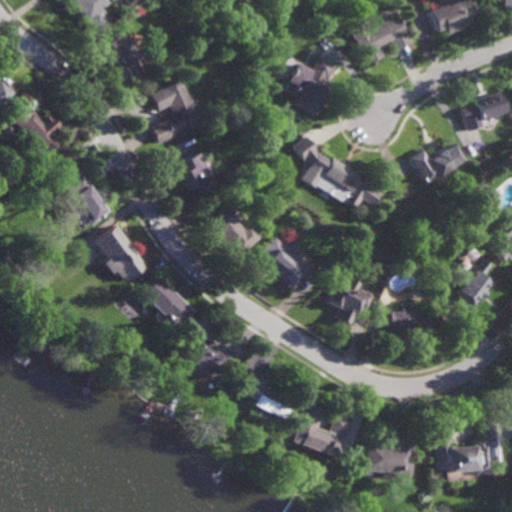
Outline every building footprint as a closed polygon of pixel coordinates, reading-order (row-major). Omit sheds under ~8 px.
[(99,0),(103,4),(97,8),(105,20),(89,32),(76,13),(75,14),(65,0),(99,0)] [(467,0),(475,18),(467,22),(468,25),(444,35),(442,29),(435,32),(426,12),(443,5),(441,1),(443,0),(467,0)] [(511,0),(511,4),(499,9),(495,0),(511,0)] [(409,43),(393,51),(389,44),(378,50),(381,57),(366,65),(347,30),(363,22),(367,31),(395,16),(409,43)] [(144,69),(129,80),(120,68),(117,70),(96,42),(115,28),(144,69)] [(333,66),(325,82),(322,80),(319,88),(325,91),(321,99),(322,100),(316,110),(315,110),(311,117),(292,107),(292,106),(286,102),(290,95),(289,94),(294,85),(301,89),(309,73),(317,58),(333,66)] [(198,124),(155,146),(146,128),(170,117),(165,106),(153,112),(145,95),(176,80),(198,124)] [(0,85),(10,93),(0,103),(0,85)] [(465,132),(458,111),(472,106),(471,101),(498,93),(505,114),(479,122),(481,127),(465,132)] [(28,112),(29,111),(36,118),(40,113),(55,130),(32,152),(30,151),(24,156),(5,136),(0,134),(0,124),(2,123),(7,124),(4,122),(22,105),(28,112)] [(316,155),(316,154),(328,162),(330,159),(357,177),(355,180),(367,188),(366,189),(375,195),(369,206),(357,198),(352,206),(341,199),(345,193),(339,189),(339,188),(337,187),(337,188),(321,178),(316,185),(302,176),(307,168),(302,161),(301,162),(291,148),(304,138),(314,152),(313,152),(316,155)] [(461,162),(437,179),(436,177),(423,186),(405,159),(419,149),(426,159),(430,157),(429,156),(439,149),(440,150),(449,144),(461,162)] [(200,198),(195,189),(188,193),(178,175),(184,172),(179,164),(194,155),(215,189),(200,198)] [(93,193),(96,191),(103,200),(100,202),(106,211),(89,224),(80,212),(72,218),(59,201),(65,196),(58,187),(78,172),(93,193)] [(241,226),(247,221),(259,234),(238,253),(233,246),(231,247),(212,226),(213,225),(207,219),(228,200),(239,213),(234,218),(241,226)] [(511,213),(511,248),(505,254),(504,253),(498,259),(486,244),(502,230),(497,224),(511,212),(511,213)] [(144,264),(123,279),(120,274),(118,275),(113,269),(110,271),(101,260),(106,256),(93,238),(114,222),(144,264)] [(282,244),(285,241),(297,252),(295,255),(306,265),(287,286),(254,257),(273,236),(282,244)] [(481,300),(478,297),(472,304),(455,290),(482,257),(489,263),(480,275),(489,282),(483,289),(487,292),(481,300)] [(167,332),(151,315),(155,311),(138,293),(157,275),(190,310),(167,332)] [(332,280),(334,277),(342,281),(345,276),(356,282),(353,287),(361,292),(362,290),(369,293),(360,309),(355,306),(352,311),(351,310),(344,323),(331,316),(336,307),(333,306),(333,307),(322,301),(326,293),(316,288),(323,276),(332,280)] [(439,330),(406,330),(406,334),(386,333),(386,310),(414,311),(414,314),(439,314),(439,330)] [(209,350),(211,348),(217,352),(218,351),(228,358),(229,356),(233,358),(225,371),(218,366),(213,374),(206,370),(204,374),(175,354),(191,329),(198,334),(197,336),(205,341),(202,345),(209,350)] [(278,418),(267,413),(263,420),(253,415),(256,408),(248,403),(248,402),(245,400),(246,397),(235,392),(245,371),(262,379),(259,385),(288,398),(278,418)] [(325,431),(331,415),(348,421),(342,437),(331,433),(330,436),(342,440),(335,458),(288,440),(303,401),(320,407),(312,427),(325,431)] [(496,461),(486,462),(486,472),(469,473),(469,470),(444,471),(443,468),(431,469),(429,441),(442,441),(443,446),(467,445),(467,438),(477,438),(475,416),(495,415),(497,441),(495,442),(496,461)] [(411,430),(407,476),(379,473),(360,471),(362,442),(390,445),(392,428),(411,430)]
